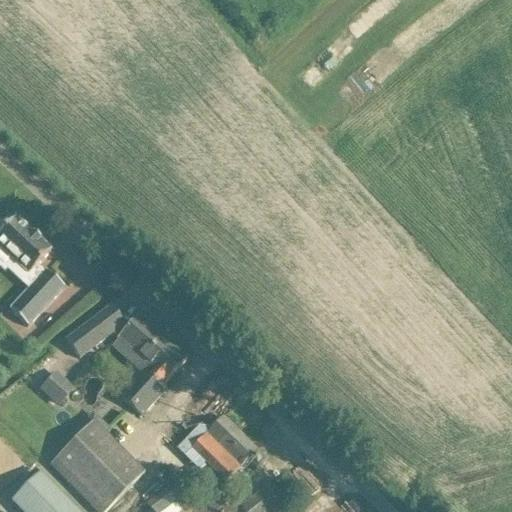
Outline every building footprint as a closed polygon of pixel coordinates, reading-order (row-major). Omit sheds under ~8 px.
[(37,283),(9,312),(28,329),(64,289),(46,272),(44,275),(37,268),(51,253),(40,242),(34,236),(33,236),(15,219),(12,222),(7,221),(2,223),(0,224),(0,250),(14,263),(7,270),(22,284),(29,276),(37,283)] [(109,309),(65,342),(79,360),(113,335),(119,341),(128,331),(124,327),(123,327),(109,309)] [(185,361),(139,319),(128,331),(119,341),(119,342),(130,352),(131,351),(152,371),(124,401),(142,417),(158,398),(155,395),(185,361)] [(73,392),(64,384),(58,390),(49,382),(41,392),(55,404),(62,397),(66,400),(73,392)] [(76,444),(52,471),(96,511),(110,511),(146,474),(110,442),(116,436),(92,414),(70,438),(76,444)] [(223,419),(192,451),(225,484),(247,463),(256,472),(266,462),(257,452),(223,419)] [(36,480),(11,504),(18,511),(75,511),(40,476),(36,480)] [(191,511),(175,492),(150,511),(149,511),(289,511),(297,506),(277,480),(245,506),(238,497),(224,508),(214,496),(193,511),(191,511)]
